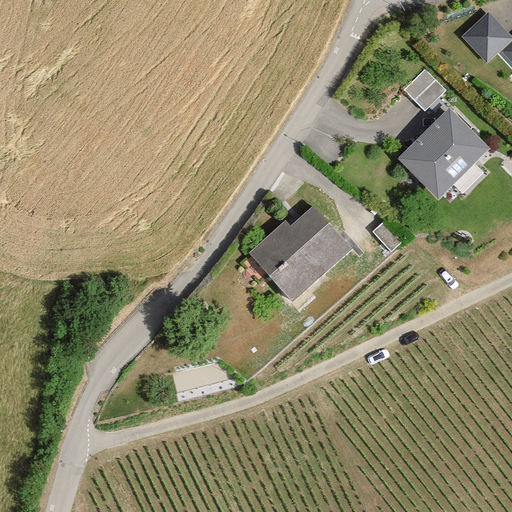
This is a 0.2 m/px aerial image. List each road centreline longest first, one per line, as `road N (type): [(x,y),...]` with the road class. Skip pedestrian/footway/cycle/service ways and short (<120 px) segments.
road 1 (residential): [(61,511),(89,410),(107,379),(233,228),(307,120),(365,5)]
road 2 (track): [(78,447),(254,399),(511,276)]
